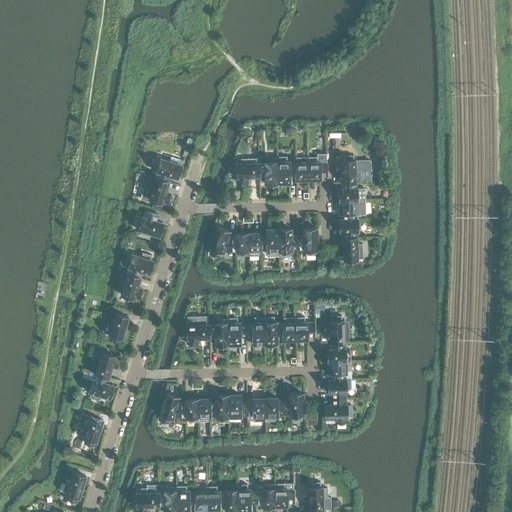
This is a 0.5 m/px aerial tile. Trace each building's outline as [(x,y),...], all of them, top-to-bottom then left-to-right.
[(342,182),(356,182),(356,181),(361,181),(361,170),(356,170),(355,160),(353,160),(353,155),(343,155),(343,160),(342,160),(342,161),(337,161),(337,171),(342,171),(342,182)] [(150,180),(168,185),(171,176),(178,178),(182,165),(180,164),(181,159),(171,156),(170,161),(161,158),(157,171),(158,172),(156,178),(151,176),(150,180)] [(259,163),(259,176),(265,176),(265,183),(278,183),(277,156),(267,156),(267,161),(265,161),(265,163),(259,163)] [(290,176),(296,175),(296,162),(290,162),(290,161),(287,161),(287,156),(277,156),(278,183),(290,183),(290,176)] [(296,157),(296,162),(296,175),(296,180),(308,179),(308,156),(296,157)] [(308,156),(308,179),(321,179),(320,176),(327,176),(327,162),(320,162),(320,161),(318,161),(317,156),(308,156)] [(248,176),(259,176),(259,163),(259,158),(237,158),(238,163),(237,163),(237,177),(238,177),(237,182),(246,184),(248,176)] [(166,192),(168,185),(150,180),(148,186),(153,187),(149,199),(162,203),(163,202),(167,203),(170,194),(166,192)] [(339,201),(357,200),(362,200),(362,188),(356,188),(356,182),(342,182),(342,188),(339,188),(339,201)] [(357,219),(357,218),(357,213),(358,213),(357,200),(339,201),(340,213),(343,213),(343,219),(357,219)] [(160,236),(164,223),(157,221),(159,214),(146,210),(144,217),(143,216),(139,229),(141,230),(140,235),(149,238),(151,233),(160,236)] [(358,218),(357,218),(357,219),(343,219),(340,219),(340,232),(343,232),(343,238),(357,237),(357,231),(358,231),(358,219),(358,218)] [(237,237),(236,237),(228,237),(230,231),(217,227),(210,248),(211,248),(210,253),(219,256),(221,251),(223,252),(224,251),(237,251),(237,237)] [(291,228),(279,229),(279,251),(280,251),(292,250),(292,249),(298,249),(297,236),(291,236),(291,228)] [(304,235),(297,236),(298,249),(304,249),(304,250),(306,250),(306,255),(316,255),(316,250),(318,250),(317,228),(303,228),(304,235)] [(279,251),(279,229),(266,229),(265,236),(261,236),(261,250),(267,250),(267,251),(269,251),(270,256),(280,256),(280,251),(279,251)] [(236,233),(236,237),(237,237),(237,251),(239,251),(239,256),(249,255),(248,232),(236,233)] [(261,236),(261,232),(248,232),(249,255),(259,255),(259,250),(261,250),(261,236)] [(357,248),(357,237),(343,238),(344,249),(339,249),(339,259),(344,259),(344,260),(358,259),(358,258),(363,258),(362,248),(357,248)] [(127,273),(140,277),(142,271),(149,273),(153,260),(151,260),(152,255),(143,252),(141,257),(132,254),(128,267),(129,267),(127,273)] [(137,288),(140,277),(127,273),(121,294),(134,298),(134,297),(139,299),(142,289),(137,288)] [(108,334),(122,338),(129,317),(116,313),(112,324),(106,322),(103,332),(108,333),(108,334)] [(331,342),(344,342),(344,320),(342,320),(342,315),(332,315),(332,320),(330,320),(330,321),(325,321),(325,331),(330,331),(331,342)] [(246,323),(246,337),(252,336),(253,344),(265,343),(264,316),(254,317),(255,322),(252,322),(252,323),(246,323)] [(277,336),(283,336),(283,322),(277,322),(277,321),(274,321),(274,316),(264,316),(265,343),(277,343),(277,336)] [(305,317),(295,317),(295,340),(308,339),(308,336),(314,336),(314,322),(313,322),(313,316),(307,316),(307,321),(305,322),(305,317)] [(215,324),(209,324),(209,337),(215,337),(216,345),(228,344),(227,317),(217,318),(218,323),(215,323),(215,324)] [(237,317),(227,317),(228,344),(241,344),(240,337),(246,337),(246,323),(240,323),(240,322),(237,322),(237,317)] [(283,317),(283,322),(283,336),(283,340),(295,340),(295,317),(283,317)] [(209,337),(209,324),(198,324),(198,319),(188,319),(188,324),(187,324),(187,338),(188,338),(187,343),(197,345),(199,338),(209,337)] [(328,349),(328,361),(351,360),(351,350),(346,350),(346,348),(344,348),(344,342),(331,342),(331,348),(328,349)] [(102,352),(96,373),(109,377),(112,366),(117,368),(120,358),(115,357),(115,356),(102,352)] [(345,379),(345,373),(346,373),(346,370),(351,370),(351,360),(328,361),(328,373),(331,373),(332,379),(345,379)] [(109,377),(96,373),(94,379),(93,378),(92,380),(87,379),(84,388),(89,390),(89,391),(91,392),(90,397),(99,400),(101,395),(110,398),(114,385),(107,383),(109,377)] [(351,378),(345,379),(332,379),(328,379),(329,392),(332,392),(332,398),(346,397),(345,391),(346,391),(346,389),(351,389),(351,378)] [(173,417),(186,416),(186,403),(185,403),(177,403),(179,397),(166,393),(161,414),(159,419),(169,422),(170,417),(173,418),(173,417)] [(284,400),(284,414),(290,414),(290,415),(292,415),(292,420),(302,420),(302,415),(304,415),(303,393),(290,393),(290,400),(284,400)] [(240,394),(228,395),(229,416),(241,416),(241,415),(247,415),(247,401),(241,401),(240,394)] [(229,416),(228,395),(216,395),(216,402),(210,402),(210,416),(216,416),(216,417),(219,417),(219,422),(229,422),(229,416)] [(278,397),(265,398),(266,416),(265,416),(265,421),(276,420),(275,415),(278,415),(278,414),(284,414),(284,400),(278,401),(278,397)] [(346,404),(346,397),(332,398),(332,404),(325,404),(325,418),(336,417),(336,422),(346,422),(346,417),(347,417),(347,404),(346,404)] [(186,403),(186,416),(188,416),(188,421),(198,421),(198,398),(185,399),(185,403),(186,403)] [(210,402),(210,398),(198,398),(198,421),(208,421),(208,416),(210,416),(210,402)] [(266,416),(265,398),(253,398),(253,401),(247,401),(247,415),(253,415),(253,416),(265,416),(266,416)] [(86,437),(85,442),(94,445),(96,440),(97,441),(103,419),(90,415),(84,437),(86,437)] [(69,494),(67,499),(77,502),(78,497),(79,497),(86,476),(73,472),(69,485),(65,484),(63,492),(66,493),(69,494)] [(309,498),(309,509),(323,508),(323,497),(328,497),(328,487),(323,487),(323,486),(321,486),(321,481),(310,481),(311,486),(309,486),(309,487),(304,488),(304,498),(309,498)] [(256,489),(256,503),(262,503),(263,506),(275,506),(275,483),(265,483),(265,488),(262,488),(262,489),(256,489)] [(275,483),(275,506),(287,505),(287,502),(294,502),(293,489),(287,489),(287,488),(285,488),(284,483),(275,483)] [(237,484),(237,489),(238,489),(238,511),(251,511),(250,503),(256,503),(256,489),(250,490),(250,488),(248,489),(247,484),(237,484)] [(158,492),(159,505),(165,505),(164,511),(177,511),(177,485),(167,486),(167,491),(164,491),(164,492),(158,492)] [(195,505),(195,491),(189,491),(189,490),(187,490),(187,485),(177,485),(177,511),(189,511),(189,505),(195,505)] [(207,486),(207,491),(208,509),(220,508),(220,504),(219,490),(217,490),(217,485),(207,486)] [(146,511),(148,506),(159,505),(158,492),(147,492),(147,487),(137,487),(137,492),(136,492),(136,506),(138,506),(136,511),(140,511),(146,511)] [(225,490),(219,490),(220,504),(226,504),(226,511),(238,511),(238,489),(237,489),(225,489),(225,490)] [(195,509),(208,509),(207,491),(195,491),(195,505),(195,509)]
